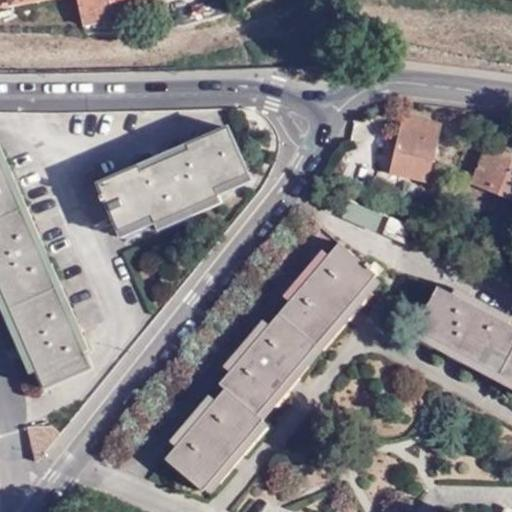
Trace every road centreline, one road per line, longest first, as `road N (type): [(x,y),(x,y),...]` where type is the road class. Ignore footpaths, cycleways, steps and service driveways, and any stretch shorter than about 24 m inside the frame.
road 1 (tertiary): [(35,511),(332,116)]
road 2 (tertiary): [(332,116),(243,89),(0,89)]
road 3 (tertiary): [(332,116),(360,85),(398,76),(511,92)]
